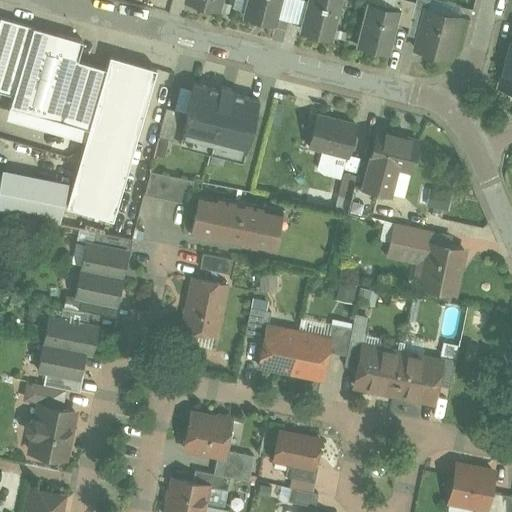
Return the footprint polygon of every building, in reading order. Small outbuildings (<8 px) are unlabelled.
[(247,0),(244,14),(277,23),(283,0),(247,0)] [(307,0),(307,1),(300,28),(333,37),(343,0),(307,0)] [(417,1),(413,0),(398,0),(397,8),(403,10),(400,23),(410,25),(417,1)] [(431,0),(416,0),(410,25),(408,33),(420,36),(428,7),(429,7),(431,0)] [(397,8),(369,1),(359,41),(393,50),(400,23),(403,10),(397,8)] [(429,7),(428,7),(420,36),(417,47),(451,57),(462,16),(429,7)] [(83,41),(0,16),(0,90),(13,95),(10,105),(89,127),(106,68),(77,60),(83,41)] [(511,50),(503,85),(511,87),(511,50)] [(156,68),(110,55),(106,68),(89,127),(66,206),(113,219),(156,68)] [(257,104),(195,90),(185,136),(246,150),(257,104)] [(181,112),(167,109),(159,137),(173,141),(181,112)] [(353,126),(315,116),(307,146),(344,156),(345,156),(346,155),(353,126)] [(363,185),(363,186),(377,189),(389,192),(396,169),(410,172),(418,141),(378,130),(363,185)] [(360,157),(346,155),(345,156),(344,156),(341,168),(357,171),(360,157)] [(193,180),(150,171),(144,195),(189,204),(193,180)] [(363,185),(354,182),(346,211),(370,216),(377,189),(363,186),(363,185)] [(64,200),(0,186),(0,210),(59,223),(64,200)] [(448,212),(455,195),(435,187),(428,204),(448,212)] [(272,209),(207,195),(204,215),(196,214),(192,234),(274,251),(278,231),(269,229),(272,209)] [(427,231),(396,224),(393,240),(402,242),(423,247),(423,245),(427,231)] [(123,236),(96,231),(94,242),(121,248),(123,236)] [(94,242),(87,241),(81,268),(123,277),(126,263),(128,249),(121,248),(94,242)] [(423,247),(402,242),(399,257),(420,261),(418,269),(421,270),(421,269),(424,270),(429,246),(423,245),(423,247)] [(465,249),(430,242),(429,246),(424,270),(421,269),(421,270),(418,284),(456,292),(461,272),(459,272),(463,250),(465,250),(465,249)] [(231,258),(204,253),(202,266),(229,272),(231,258)] [(123,277),(81,268),(76,296),(83,297),(110,303),(117,304),(120,291),(123,277)] [(228,284),(194,277),(184,328),(218,335),(228,284)] [(110,303),(83,297),(80,309),(91,312),(107,315),(110,303)] [(80,309),(64,306),(61,319),(89,324),(91,312),(80,309)] [(272,311),(252,307),(246,334),(265,338),(268,325),(269,325),(272,311)] [(61,319),(50,316),(44,343),(93,353),(96,339),(96,338),(98,326),(89,324),(61,319)] [(353,328),(333,324),(330,337),(331,338),(328,351),(347,355),(351,338),(353,328)] [(269,325),(268,325),(265,338),(260,366),(291,372),(300,331),(269,325)] [(330,337),(300,331),(291,372),(323,379),(328,351),(331,338),(330,337)] [(366,341),(351,338),(347,355),(345,365),(359,368),(362,351),(364,351),(365,345),(366,341)] [(93,353),(44,343),(39,369),(47,371),(79,378),(81,378),(83,365),(84,366),(86,352),(93,353)] [(403,353),(365,345),(364,351),(362,351),(359,368),(355,385),(395,393),(403,353)] [(441,361),(403,353),(395,393),(434,401),(437,384),(441,367),(440,367),(441,361)] [(457,360),(442,357),(441,361),(440,367),(441,367),(437,384),(451,387),(457,360)] [(79,378),(47,371),(45,384),(65,388),(76,390),(79,378)] [(45,384),(30,381),(27,397),(42,400),(42,404),(61,408),(65,388),(45,384)] [(42,404),(40,404),(37,419),(35,419),(29,423),(28,429),(32,434),(34,435),(31,450),(67,458),(76,411),(61,408),(42,404)] [(215,417),(192,412),(186,448),(218,454),(225,455),(226,449),(232,420),(230,420),(228,416),(219,415),(215,417)] [(321,439),(281,430),(275,459),(289,462),(315,467),(315,466),(321,439)] [(226,449),(225,455),(218,454),(215,473),(232,476),(250,480),(255,455),(226,449)] [(315,467),(289,462),(286,476),(316,482),(319,467),(315,466),(315,467)] [(494,471),(458,464),(455,479),(450,482),(448,491),(451,495),(450,501),(487,508),(490,491),(494,471)] [(215,473),(196,469),(194,482),(209,485),(209,486),(229,490),(232,476),(215,473)] [(194,482),(174,478),(172,490),(170,489),(167,502),(169,502),(167,511),(203,511),(209,486),(209,485),(194,482)] [(319,493),(292,487),(289,501),(316,507),(319,493)] [(60,511),(64,496),(30,489),(25,511),(60,511)] [(507,511),(507,495),(490,491),(487,508),(486,511),(507,511)]
